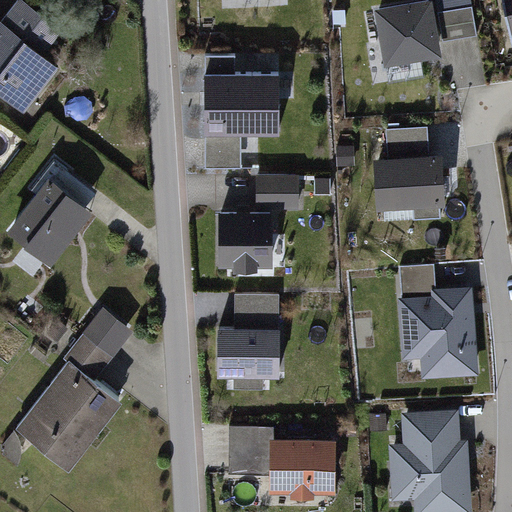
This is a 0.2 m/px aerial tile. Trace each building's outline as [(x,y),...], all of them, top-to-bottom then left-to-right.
[(21,0),(5,22),(0,18),(0,92),(28,113),(63,64),(49,53),(67,28),(29,0),(21,0)] [(433,0),(432,0),(379,6),(385,61),(439,55),(433,0)] [(446,0),(448,11),(443,11),(446,39),(477,35),(472,0),(446,0)] [(235,51),(206,51),(206,165),(243,165),(243,127),(280,128),(280,67),(235,67),(235,51)] [(428,122),(388,124),(390,152),(376,153),(379,202),(415,199),(416,214),(442,212),(441,199),(446,200),(443,147),(430,148),(428,122)] [(99,190),(55,155),(31,186),(42,194),(16,227),(49,253),(99,190)] [(299,171),(258,170),(258,202),(299,202),(299,171)] [(273,205),(218,206),(219,262),(274,261),(273,205)] [(482,369),(477,279),(439,282),(438,261),(401,263),(407,354),(424,353),(425,373),(482,369)] [(280,292),(237,292),(237,323),(218,323),(218,370),(234,370),(234,383),(265,383),(265,371),(280,371),(280,292)] [(119,358),(86,333),(67,357),(101,382),(119,358)] [(101,382),(67,357),(17,423),(78,469),(129,403),(101,382)] [(408,446),(457,444),(455,409),(406,411),(408,446)] [(335,431),(270,431),(270,486),(290,486),(290,490),(315,490),(315,486),(335,486),(335,431)] [(468,509),(464,444),(457,444),(408,446),(395,447),(397,492),(419,491),(420,511),(468,509)]
